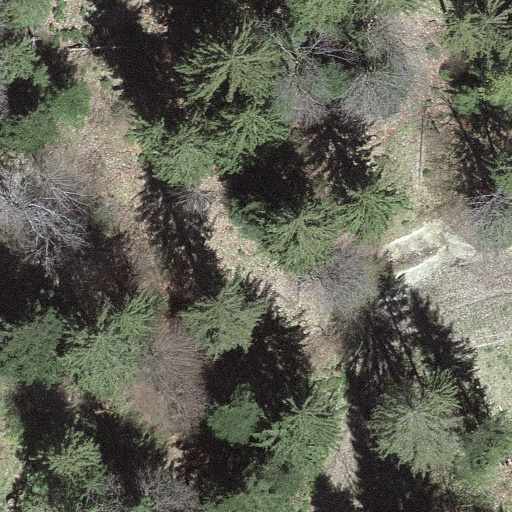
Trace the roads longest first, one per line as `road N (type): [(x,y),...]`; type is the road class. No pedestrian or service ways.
road 1 (track): [(511,282),(468,284),(382,362),(328,511)]
road 2 (track): [(300,0),(264,25),(160,26),(157,0)]
